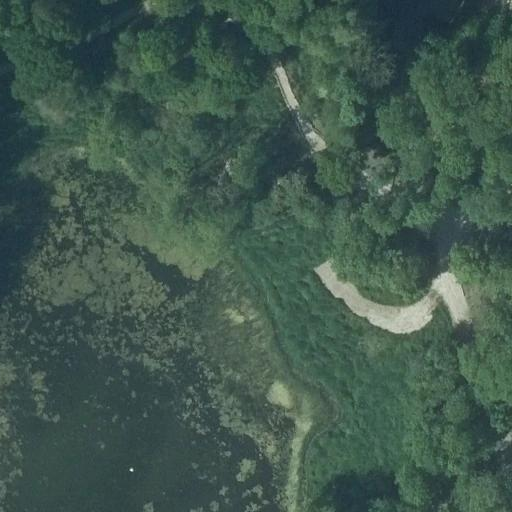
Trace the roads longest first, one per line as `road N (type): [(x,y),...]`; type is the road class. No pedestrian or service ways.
road 1 (track): [(324,267),(378,315),(415,316),(442,285),(447,253),(439,227),(311,143),(258,27),(245,19),(170,0),(136,6),(0,69)]
road 2 (track): [(511,491),(484,389),(442,285)]
